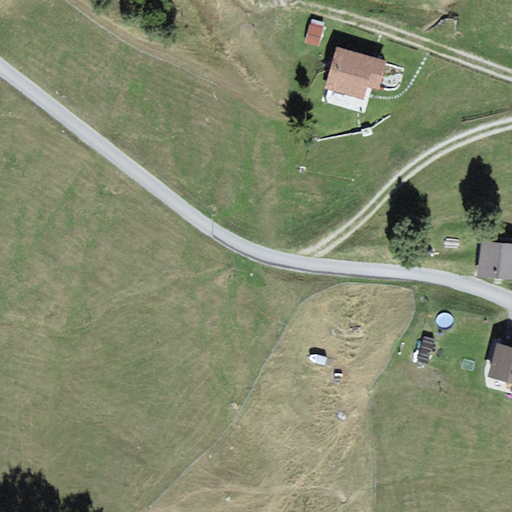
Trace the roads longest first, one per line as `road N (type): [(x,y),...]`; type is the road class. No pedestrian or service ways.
road 1 (residential): [(511,308),(468,287),(284,262),(240,244),(0,66)]
road 2 (track): [(284,262),(390,177),(444,145),(511,120)]
road 3 (track): [(511,76),(279,2)]
